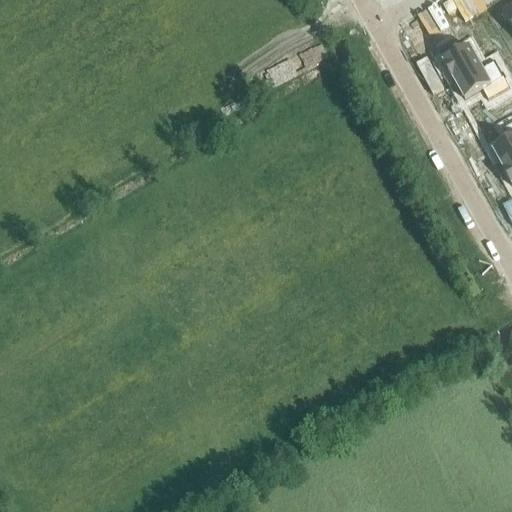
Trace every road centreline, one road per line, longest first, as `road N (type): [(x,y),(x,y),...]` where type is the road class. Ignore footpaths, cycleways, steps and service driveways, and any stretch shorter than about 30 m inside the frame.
road 1 (unclassified): [(511,265),(377,25)]
road 2 (residential): [(0,254),(232,113)]
road 3 (residential): [(232,113),(377,25)]
road 4 (residential): [(314,256),(232,113)]
road 5 (residential): [(232,113),(169,0)]
